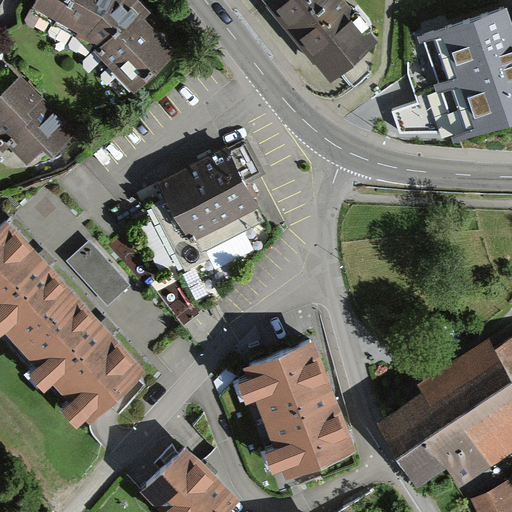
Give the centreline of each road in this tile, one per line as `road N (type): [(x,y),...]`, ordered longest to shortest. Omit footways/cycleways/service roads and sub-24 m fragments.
road 1 (residential): [(327,261),(228,340),(67,511)]
road 2 (unclassified): [(431,511),(364,403),(327,261)]
road 3 (tertiary): [(346,150),(296,115),(204,0)]
road 4 (tertiary): [(511,175),(393,167),(346,150)]
